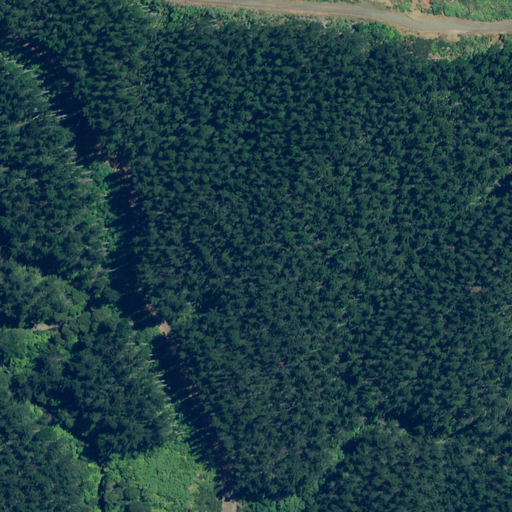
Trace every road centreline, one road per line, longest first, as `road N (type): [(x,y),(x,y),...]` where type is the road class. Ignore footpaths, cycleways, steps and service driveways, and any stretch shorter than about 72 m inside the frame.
road 1 (track): [(215,511),(189,381),(138,293),(118,183),(82,92),(0,31)]
road 2 (track): [(235,0),(297,3),(416,28),(511,27)]
